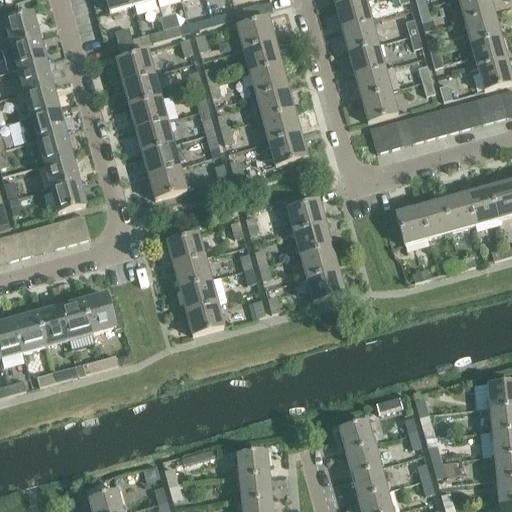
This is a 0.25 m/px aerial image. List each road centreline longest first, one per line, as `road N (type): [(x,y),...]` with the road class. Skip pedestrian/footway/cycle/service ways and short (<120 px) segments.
road 1 (residential): [(0,289),(115,258),(122,229),(60,0)]
road 2 (residential): [(309,0),(363,187),(386,190),(511,155)]
